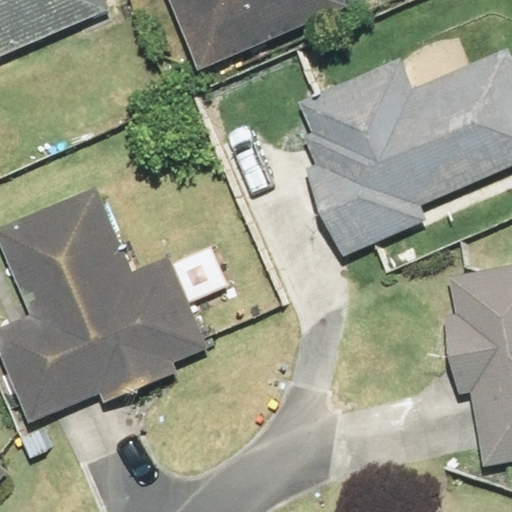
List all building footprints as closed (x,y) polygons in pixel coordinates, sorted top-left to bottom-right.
[(0,0),(0,53),(82,20),(88,34),(111,24),(100,0),(0,0)] [(342,0),(172,0),(200,66),(345,6),(342,0)] [(444,39),(304,102),(316,132),(306,136),(318,163),(305,168),(341,249),(420,214),(415,202),(511,158),(511,59),(508,50),(459,72),(444,39)] [(132,276),(97,192),(0,233),(0,240),(30,314),(0,326),(0,345),(31,418),(208,343),(173,259),(132,276)] [(511,263),(454,272),(459,315),(446,316),(455,387),(474,385),(482,453),(511,449),(511,263)]
